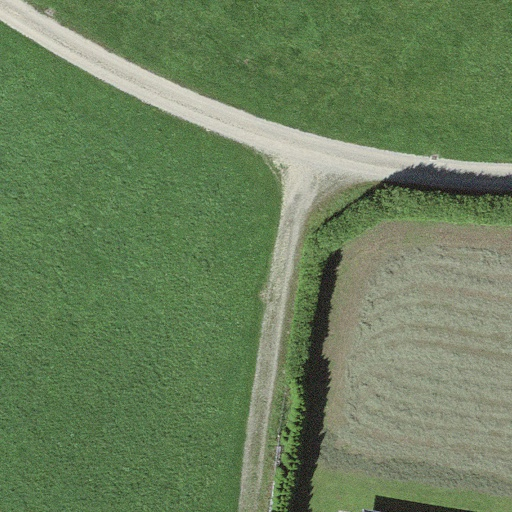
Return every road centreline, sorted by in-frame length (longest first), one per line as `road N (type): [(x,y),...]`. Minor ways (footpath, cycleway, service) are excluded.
road 1 (track): [(511,184),(264,136),(39,0)]
road 2 (track): [(304,144),(252,511)]
